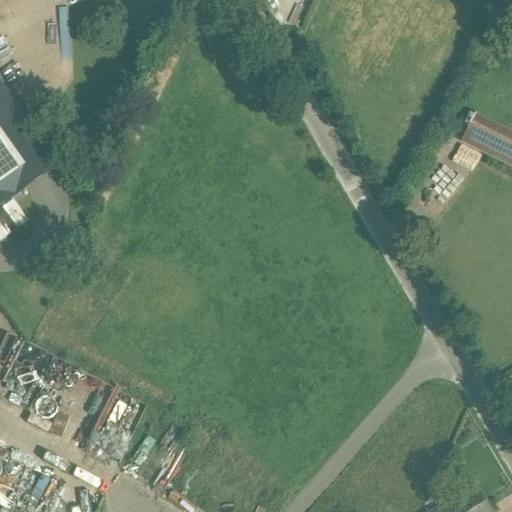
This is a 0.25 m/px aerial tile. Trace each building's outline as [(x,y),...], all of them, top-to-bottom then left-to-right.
[(0,89),(0,208),(56,169),(0,89)] [(511,134),(475,116),(461,144),(511,168),(511,134)] [(55,366),(45,390),(58,395),(67,371),(55,366)] [(124,432),(133,410),(122,406),(114,428),(124,432)] [(80,454),(76,463),(92,470),(96,462),(80,454)] [(489,511),(476,490),(439,511),(489,511)] [(29,499),(33,511),(51,511),(45,493),(29,499)]
